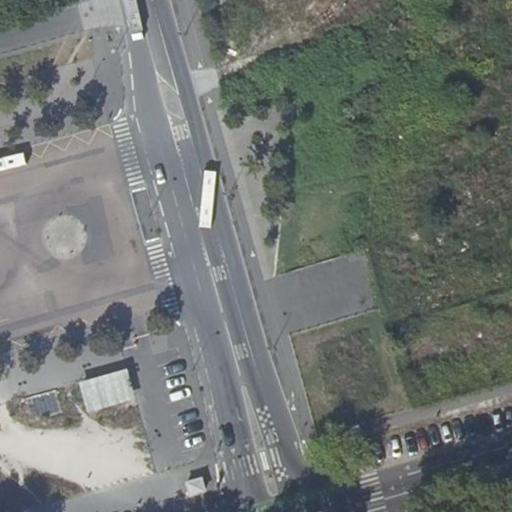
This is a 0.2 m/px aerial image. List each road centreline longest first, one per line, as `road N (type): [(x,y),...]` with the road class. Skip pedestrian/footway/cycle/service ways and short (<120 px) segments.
road 1 (tertiary): [(309,506),(160,0)]
road 2 (tertiary): [(128,0),(254,511)]
road 3 (primary): [(309,506),(511,459)]
